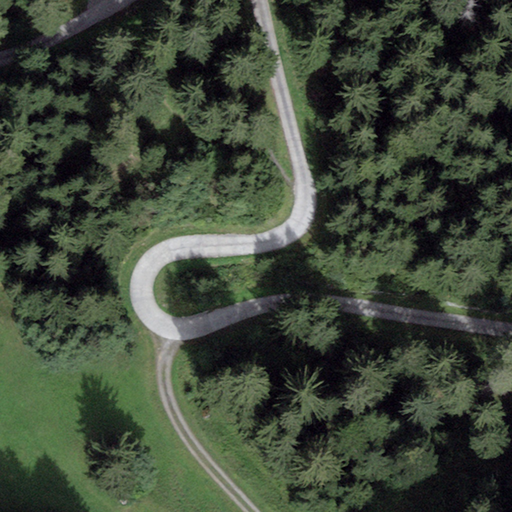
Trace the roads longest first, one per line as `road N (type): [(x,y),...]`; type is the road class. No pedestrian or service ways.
road 1 (track): [(258,0),(306,195),(298,228),(268,248),(180,252),(156,267),(146,299),(161,326),(198,331),(263,318),(511,332)]
road 2 (track): [(182,329),(169,361),(171,397),(188,430),(259,511)]
